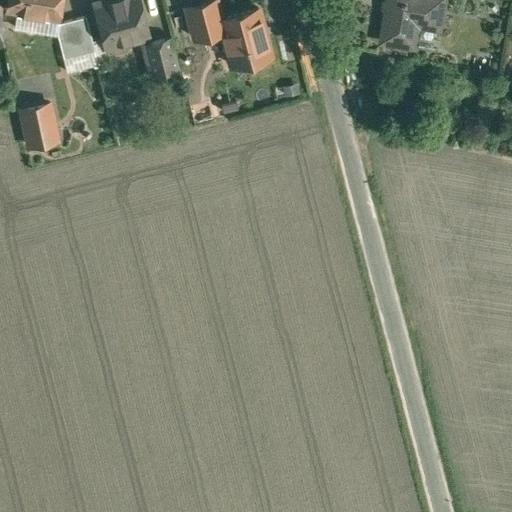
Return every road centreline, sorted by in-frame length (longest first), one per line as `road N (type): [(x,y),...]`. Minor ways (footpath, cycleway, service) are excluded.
road 1 (unclassified): [(315,0),(438,511)]
road 2 (track): [(352,144),(511,168)]
